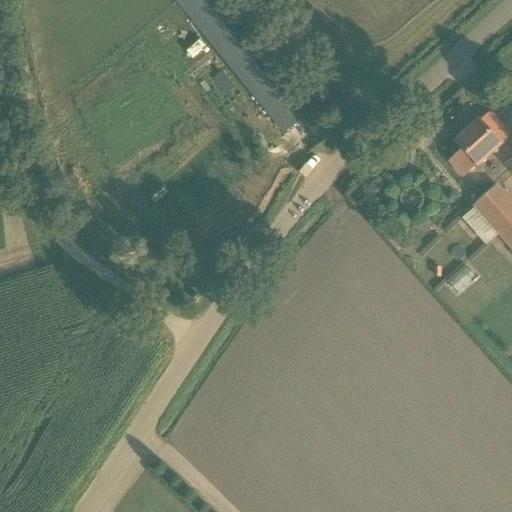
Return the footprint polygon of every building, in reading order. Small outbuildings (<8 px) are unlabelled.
[(177,0),(284,132),(315,107),(228,0),(177,0)] [(510,135),(491,114),(480,123),(479,122),(457,142),(463,149),(448,163),(463,180),(478,166),(500,146),(499,145),(510,135)] [(511,247),(511,205),(496,187),(475,205),(511,247)] [(460,291),(479,276),(470,265),(452,280),(460,291)] [(193,311),(201,301),(195,297),(188,307),(193,311)]
